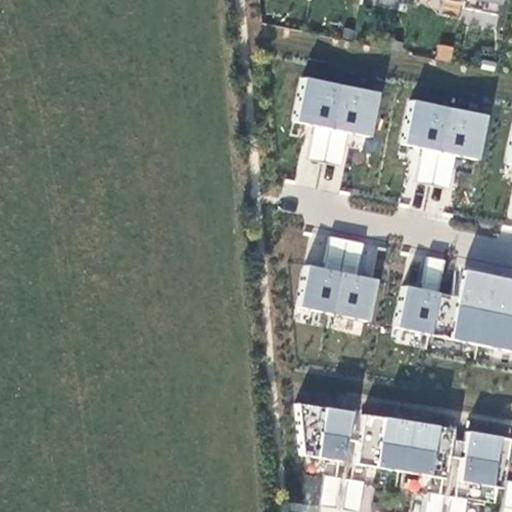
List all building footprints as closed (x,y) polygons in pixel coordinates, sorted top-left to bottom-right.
[(497,0),(462,0),(462,2),(461,7),(495,13),(497,0)] [(376,93),(301,78),(292,121),(367,136),(376,93)] [(485,114),(409,100),(401,143),(477,158),(485,114)] [(363,243),(360,273),(374,275),(377,245),(363,243)] [(376,280),(305,265),(296,307),(368,322),(376,280)] [(458,298),(403,286),(394,328),(511,352),(511,281),(464,271),(458,298)] [(345,413),(294,405),(299,456),(337,462),(345,413)] [(449,430),(360,416),(352,465),(441,479),(449,430)] [(508,440),(464,433),(456,482),(500,489),(508,440)] [(319,506),(370,510),(372,481),(322,476),(319,506)] [(499,511),(511,511),(511,480),(506,479),(499,511)]
